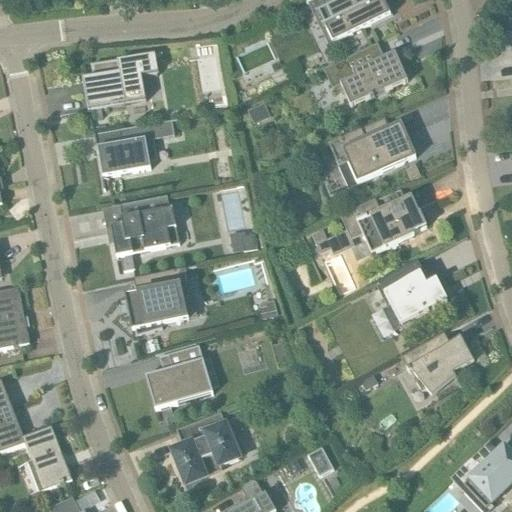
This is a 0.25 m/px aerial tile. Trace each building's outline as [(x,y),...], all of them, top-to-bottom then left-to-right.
[(317,0),(308,5),(308,6),(319,0),(322,0),(333,23),(323,29),(323,30),(326,29),(334,45),(353,36),(353,37),(362,33),(361,32),(391,17),(384,2),(387,0),(317,0)] [(385,61),(378,46),(324,70),(333,92),(342,88),(351,109),(371,101),(372,102),(376,100),(375,99),(409,84),(396,56),(385,61)] [(159,76),(156,58),(163,57),(163,56),(139,60),(139,62),(120,66),(120,63),(92,68),(92,69),(95,69),(97,79),(97,83),(83,85),(89,113),(147,103),(142,79),(159,76)] [(272,118),(265,105),(254,110),(251,119),(255,126),(272,118)] [(395,142),(386,120),(329,145),(330,147),(321,151),(329,169),(323,172),(334,197),(417,160),(406,137),(395,142)] [(95,140),(97,151),(105,193),(106,193),(104,180),(152,172),(147,144),(155,142),(152,128),(160,127),(160,126),(120,133),(96,137),(97,139),(95,140)] [(414,219),(401,192),(341,219),(349,236),(352,243),(364,238),(372,256),(376,254),(377,254),(385,251),(385,252),(398,246),(414,239),(413,237),(427,230),(421,216),(414,219)] [(171,212),(168,199),(118,209),(118,210),(120,210),(123,227),(111,230),(117,260),(167,250),(171,249),(168,233),(177,231),(175,222),(173,212),(171,212)] [(329,245),(324,234),(313,239),(321,257),(352,243),(349,236),(329,245)] [(234,257),(250,254),(246,235),(231,238),(234,257)] [(430,287),(419,265),(468,240),(468,239),(365,292),(366,293),(377,288),(389,310),(391,309),(401,328),(448,303),(442,291),(435,295),(431,288),(465,270),(465,269),(430,287)] [(123,275),(135,273),(132,260),(121,262),(123,275)] [(138,339),(163,331),(162,328),(184,323),(179,301),(192,298),(186,272),(197,270),(197,269),(135,282),(138,298),(130,299),(138,339)] [(0,354),(30,348),(19,292),(0,295),(0,354)] [(264,321),(277,317),(273,304),(264,306),(261,311),(264,321)] [(451,347),(445,337),(489,313),(488,311),(403,359),(409,370),(407,371),(410,375),(411,374),(422,394),(453,377),(461,391),(462,390),(454,376),(475,365),(461,341),(451,347)] [(214,396),(200,349),(160,360),(161,362),(170,359),(174,371),(164,374),(147,379),(156,413),(214,396)] [(366,393),(378,387),(373,376),(361,383),(366,393)] [(24,442),(7,398),(3,386),(0,387),(0,455),(1,458),(25,448),(27,448),(24,442)] [(227,430),(222,416),(177,435),(184,451),(178,453),(182,461),(176,463),(186,489),(207,480),(204,473),(219,467),(220,470),(240,462),(239,459),(243,457),(231,428),(227,430)] [(44,495),(72,484),(52,430),(24,442),(27,448),(25,448),(44,495)] [(511,486),(511,456),(506,450),(504,451),(504,450),(500,454),(495,458),(486,448),(451,482),(465,496),(469,493),(476,500),(479,497),(490,508),(511,486)] [(320,480),(334,472),(322,451),(308,459),(320,480)] [(264,498),(257,486),(255,484),(251,485),(244,489),(242,491),(243,494),(245,497),(246,501),(243,503),(227,511),(272,511),(274,511),(266,497),(264,498)]
